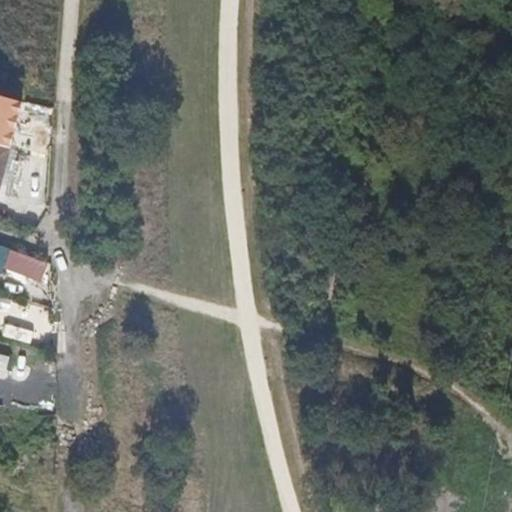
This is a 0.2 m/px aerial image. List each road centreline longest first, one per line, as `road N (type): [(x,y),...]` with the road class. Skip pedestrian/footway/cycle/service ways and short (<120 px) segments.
road 1 (track): [(291,511),(246,317),(231,177),(231,0)]
road 2 (track): [(63,267),(246,317)]
